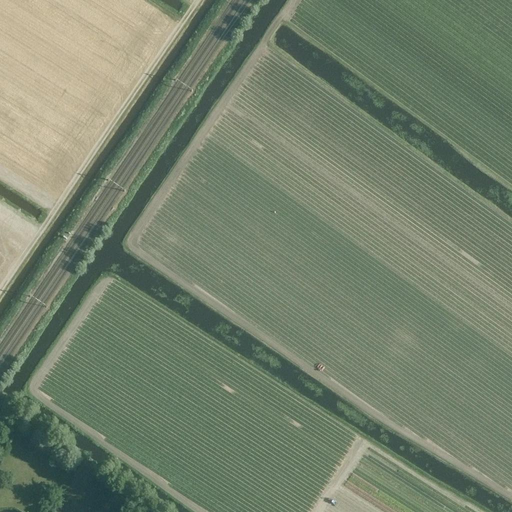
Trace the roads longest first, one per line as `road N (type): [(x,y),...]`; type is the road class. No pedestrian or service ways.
road 1 (track): [(511,493),(130,241),(296,0)]
road 2 (track): [(196,0),(0,290)]
